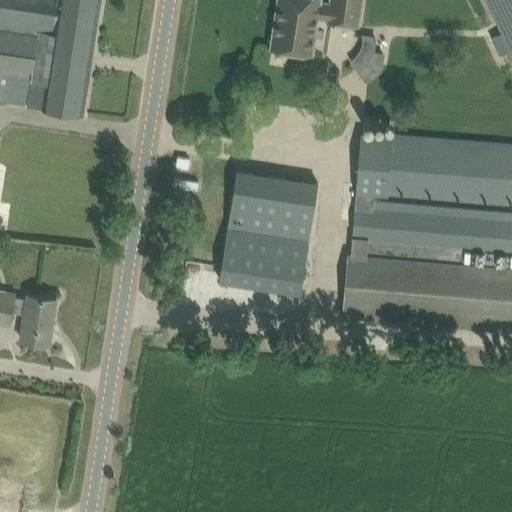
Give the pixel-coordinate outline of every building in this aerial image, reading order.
[(0,0),(0,74),(7,76),(3,98),(84,110),(100,0),(0,0)] [(279,0),(273,46),(314,52),(320,18),(327,19),(326,21),(360,26),(363,0),(329,0),(327,0),(279,0)] [(393,0),(393,26),(417,26),(417,0),(393,0)] [(511,51),(511,0),(487,0),(502,31),(491,36),(500,54),(511,49),(511,51)] [(375,67),(377,34),(361,33),(359,66),(375,67)] [(342,316),(510,331),(511,325),(511,324),(511,210),(375,198),(375,193),(388,194),(388,195),(511,206),(511,142),(362,130),(351,251),(348,251),(342,316)] [(237,169),(228,224),(220,277),(301,290),(318,182),(237,169)] [(21,338),(30,339),(50,342),(57,297),(37,293),(29,292),(28,297),(15,295),(16,288),(0,285),(0,320),(11,322),(12,310),(25,311),(21,338)]
